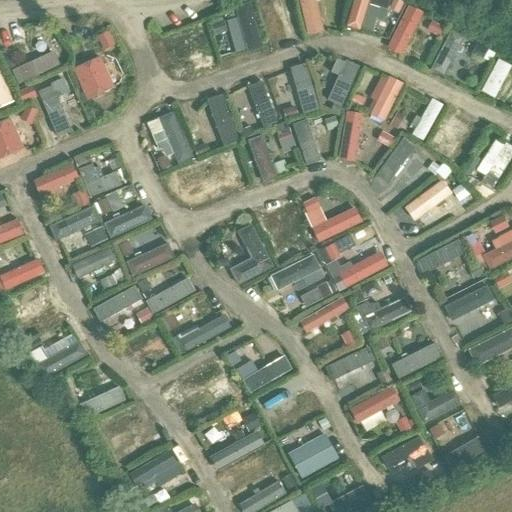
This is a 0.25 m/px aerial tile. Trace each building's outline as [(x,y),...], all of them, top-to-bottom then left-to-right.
[(235,35),(247,32),(251,46),(267,40),(253,0),(246,0),(225,7),(235,35)] [(281,0),(261,0),(270,39),(289,34),(281,0)] [(306,0),(313,27),(328,23),(322,0),(306,0)] [(367,23),(371,0),(352,0),(349,19),(367,23)] [(420,26),(405,15),(389,38),(405,49),(420,26)] [(166,52),(214,39),(209,22),(161,35),(166,52)] [(114,23),(102,29),(109,45),(121,39),(114,23)] [(455,70),(473,33),(456,25),(438,62),(455,70)] [(26,45),(10,52),(21,77),(62,60),(56,45),(30,56),(26,45)] [(500,90),(511,67),(511,55),(499,48),(482,81),(500,90)] [(92,97),(121,82),(104,49),(75,64),(92,97)] [(334,64),(341,67),(331,92),(348,98),(364,58),(340,49),(334,64)] [(0,104),(18,97),(0,55),(0,104)] [(288,85),(300,82),(306,106),(321,102),(310,58),(283,64),(288,85)] [(394,68),(374,104),(388,112),(408,76),(394,68)] [(54,131),(76,124),(66,89),(73,87),(70,74),(40,82),(54,131)] [(40,85),(26,84),(25,117),(39,117),(40,85)] [(434,89),(417,127),(430,133),(447,95),(434,89)] [(227,131),(238,126),(225,91),(213,95),(227,131)] [(172,160),(200,148),(180,103),(151,116),(172,160)] [(339,150),(359,153),(368,107),(349,103),(339,150)] [(0,117),(0,154),(27,143),(15,112),(0,117)] [(325,152),(311,114),(297,119),(311,157),(325,152)] [(469,117),(454,151),(467,156),(483,123),(469,117)] [(283,169),(275,146),(299,138),(296,128),(271,137),(268,129),(253,134),(268,174),(283,169)] [(511,135),(497,130),(489,151),(496,154),(488,173),(504,179),(511,157),(511,135)] [(417,176),(432,153),(404,134),(381,170),(394,178),(402,166),(417,176)] [(207,194),(204,186),(248,173),(243,155),(183,173),(191,198),(207,194)] [(91,188),(105,185),(99,158),(85,161),(91,188)] [(43,189),(77,181),(81,200),(90,198),(81,161),(38,171),(43,189)] [(113,181),(124,174),(118,164),(106,171),(113,181)] [(418,215),(458,189),(447,173),(407,199),(418,215)] [(0,203),(16,196),(10,182),(0,186),(0,203)] [(359,201),(331,213),(320,189),(303,197),(301,192),(283,199),(302,244),(365,217),(359,201)] [(150,198),(111,216),(117,229),(156,212),(150,198)] [(258,214),(241,221),(254,251),(238,258),(245,274),(277,261),(258,214)] [(18,217),(0,224),(0,242),(24,232),(18,217)] [(494,266),(511,255),(511,235),(491,247),(481,230),(475,234),(494,266)] [(463,233),(423,252),(429,265),(469,246),(463,233)] [(140,266),(176,250),(170,236),(134,251),(140,266)] [(323,244),(328,256),(345,249),(340,237),(323,244)] [(91,277),(103,271),(111,286),(123,280),(115,265),(124,260),(115,243),(82,260),(91,277)] [(345,278),(393,262),(388,248),(340,264),(345,278)] [(318,249),(277,266),(284,282),(324,264),(318,249)] [(0,279),(3,287),(50,266),(44,251),(0,269),(0,279)] [(193,271),(147,293),(141,279),(99,299),(105,312),(137,296),(144,312),(200,285),(193,271)] [(444,278),(450,291),(461,286),(455,273),(444,278)] [(324,279),(328,291),(341,288),(337,276),(324,279)] [(450,300),(458,315),(491,297),(483,282),(450,300)] [(347,290),(302,314),(309,327),(354,303),(347,290)] [(373,327),(416,311),(409,293),(366,308),(373,327)] [(64,296),(24,310),(29,324),(69,311),(64,296)] [(228,308),(185,329),(192,343),(235,322),(228,308)] [(128,336),(135,348),(167,330),(159,318),(128,336)] [(359,321),(346,326),(352,341),(364,336),(359,321)] [(511,323),(474,336),(481,356),(511,345),(511,323)] [(77,325),(38,348),(43,356),(81,333),(77,325)] [(402,369),(447,350),(441,336),(396,355),(402,369)] [(331,359),(343,384),(382,366),(371,341),(331,359)] [(286,349),(247,372),(256,387),(296,363),(286,349)] [(190,390),(217,379),(221,388),(237,382),(229,362),(185,378),(190,390)] [(437,393),(429,381),(416,390),(432,414),(471,387),(463,375),(437,393)] [(84,394),(90,408),(130,392),(125,379),(84,394)] [(401,383),(352,397),(357,414),(406,399),(401,383)] [(406,427),(417,422),(411,408),(400,413),(406,427)] [(307,440),(327,424),(317,412),(296,428),(307,440)] [(220,461),(267,441),(261,425),(213,445),(220,461)] [(489,425),(451,449),(460,463),(498,439),(489,425)] [(428,429),(390,446),(406,482),(444,465),(428,429)] [(346,441),(300,463),(307,478),(353,456),(346,441)] [(135,474),(152,502),(176,488),(169,476),(189,464),(180,448),(135,474)] [(253,510),(253,511),(304,511),(293,490),(291,491),(282,474),(244,493),(252,511),(253,510)] [(208,511),(198,491),(157,511),(208,511)]
